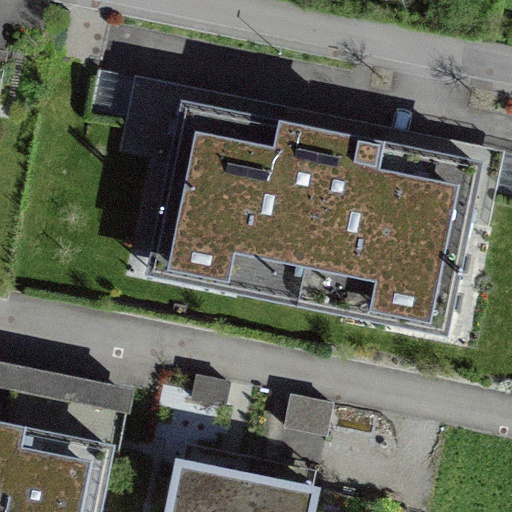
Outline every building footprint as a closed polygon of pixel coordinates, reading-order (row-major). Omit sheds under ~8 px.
[(122,118),(130,79),(106,74),(98,113),(122,118)] [(505,158),(130,79),(122,118),(115,149),(173,161),(147,287),(464,353),(498,194),(505,158)] [(511,159),(505,158),(498,194),(511,197),(511,159)] [(125,413),(134,364),(103,358),(96,395),(24,382),(22,394),(125,413)] [(229,382),(201,375),(195,400),(222,408),(229,382)] [(335,407),(294,397),(287,426),(328,435),(335,407)] [(107,511),(120,450),(6,427),(0,425),(0,511),(107,511)] [(174,456),(162,511),(321,511),(326,489),(268,476),(229,467),(174,456)]
